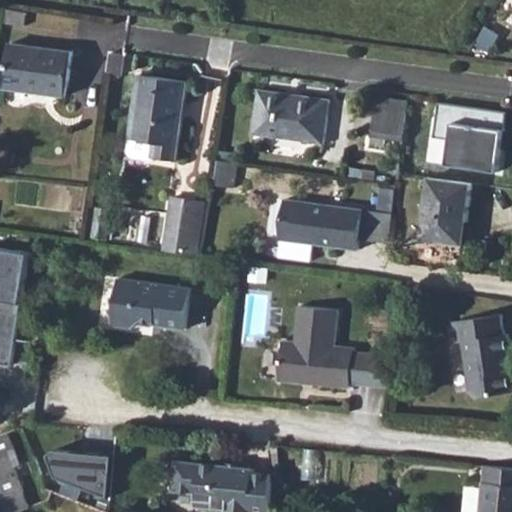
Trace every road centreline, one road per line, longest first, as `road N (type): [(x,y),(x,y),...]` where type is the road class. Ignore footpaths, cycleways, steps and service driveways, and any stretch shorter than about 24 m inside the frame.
road 1 (residential): [(511,449),(87,411)]
road 2 (unknown): [(511,279),(373,267)]
